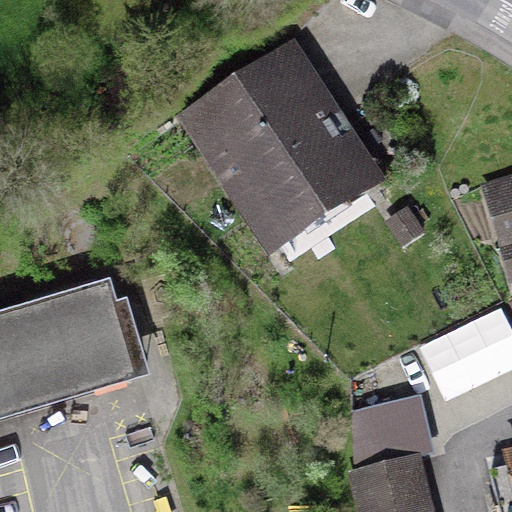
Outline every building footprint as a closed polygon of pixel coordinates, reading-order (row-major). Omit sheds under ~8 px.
[(386,183),(295,42),(177,118),(268,259),(386,183)] [(511,175),(482,184),(509,284),(511,282),(511,175)] [(401,250),(425,235),(409,209),(385,224),(401,250)] [(0,428),(152,383),(129,304),(118,306),(111,284),(0,317),(0,428)] [(355,472),(421,456),(434,453),(422,398),(351,412),(355,472)] [(511,451),(502,454),(511,494),(511,451)] [(355,472),(347,474),(356,511),(434,511),(421,456),(355,472)]
